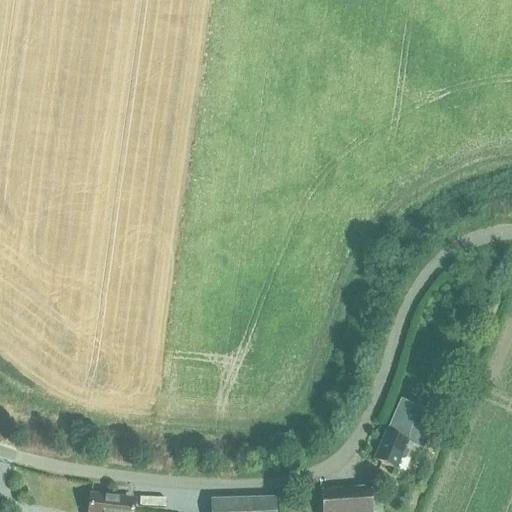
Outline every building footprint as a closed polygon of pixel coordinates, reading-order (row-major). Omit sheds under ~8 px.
[(397,400),(382,434),(382,433),(371,460),(394,470),(405,445),(410,447),(426,412),(397,400)] [(367,489),(322,491),(322,511),(379,511),(379,506),(368,507),(367,489)] [(128,511),(130,500),(89,496),(86,511),(128,511)] [(146,499),(145,509),(170,511),(172,511),(173,502),(146,499)] [(209,500),(209,511),(271,511),(272,501),(209,500)]
